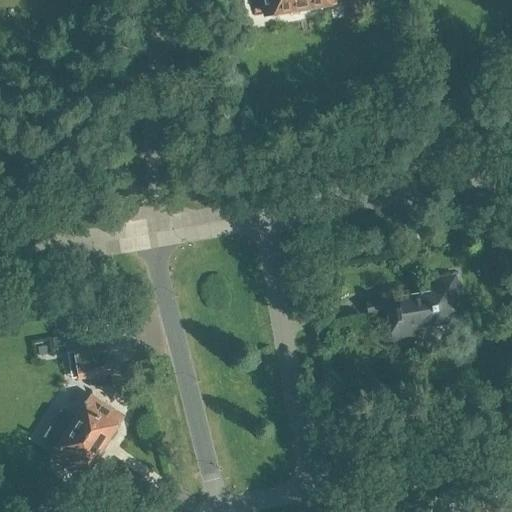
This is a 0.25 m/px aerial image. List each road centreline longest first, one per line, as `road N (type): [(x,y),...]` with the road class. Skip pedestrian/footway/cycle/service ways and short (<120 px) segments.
road 1 (residential): [(258,209),(302,423),(336,492)]
road 2 (residential): [(214,510),(155,227)]
road 3 (residential): [(258,209),(511,166)]
road 4 (residential): [(155,227),(164,0)]
road 5 (residential): [(336,492),(511,458)]
road 6 (residential): [(0,254),(155,227)]
road 7 (residential): [(214,510),(336,492)]
